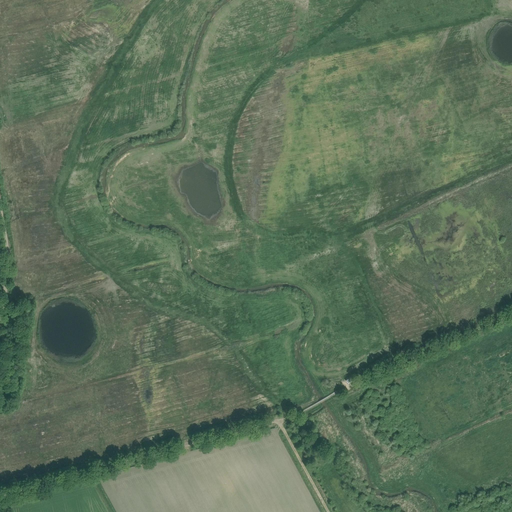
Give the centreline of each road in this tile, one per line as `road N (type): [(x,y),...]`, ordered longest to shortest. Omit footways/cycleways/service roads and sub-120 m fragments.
road 1 (track): [(236,432),(0,492)]
road 2 (track): [(341,390),(511,311)]
road 3 (track): [(0,197),(7,261),(0,345)]
